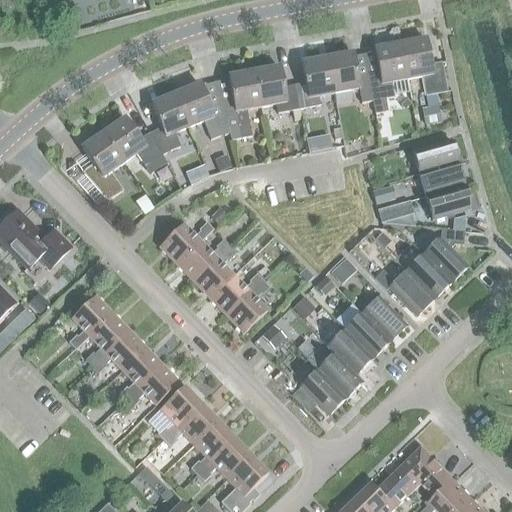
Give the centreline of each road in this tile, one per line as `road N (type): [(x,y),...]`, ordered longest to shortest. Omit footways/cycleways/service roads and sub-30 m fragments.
road 1 (residential): [(324,475),(9,141)]
road 2 (tertiary): [(9,141),(64,92),(151,46),(202,27),(338,0)]
road 3 (residential): [(511,485),(419,387)]
road 4 (residential): [(419,387),(511,292)]
road 5 (residential): [(324,475),(419,387)]
